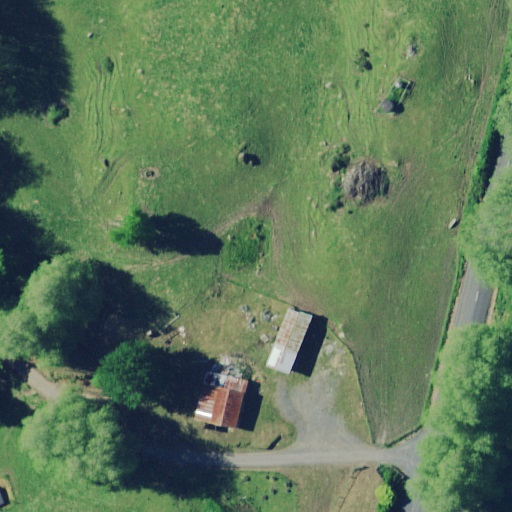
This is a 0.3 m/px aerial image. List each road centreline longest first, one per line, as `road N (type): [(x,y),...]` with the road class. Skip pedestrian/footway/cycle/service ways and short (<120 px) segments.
road 1 (unknown): [(0,354),(83,418),(166,451),(221,463),(439,462),(446,511)]
road 2 (tertiary): [(428,511),(511,150)]
